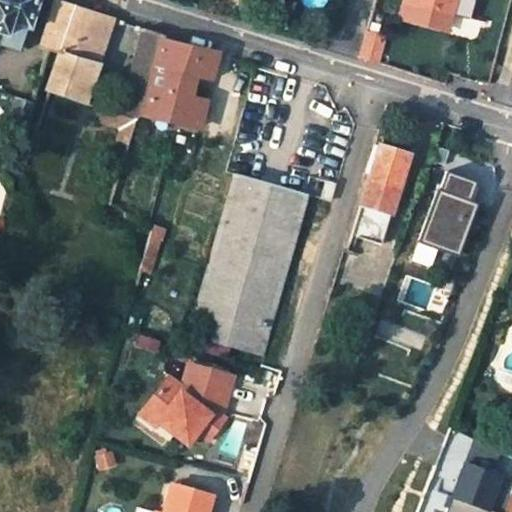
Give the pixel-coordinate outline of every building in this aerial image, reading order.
[(0,39),(0,44),(19,50),(25,29),(29,30),(38,0),(0,0),(0,36),(1,36),(0,39)] [(411,0),(410,5),(450,16),(470,22),(475,0),(411,0)] [(85,103),(114,21),(55,3),(41,50),(61,57),(49,92),(85,103)] [(450,16),(410,5),(405,22),(446,33),(450,16)] [(125,118),(135,121),(144,116),(161,42),(163,36),(143,30),(120,117),(125,118)] [(384,38),(367,33),(360,59),(377,64),(384,38)] [(144,116),(200,128),(206,104),(185,100),(190,76),(212,83),(219,54),(199,53),(161,42),(144,116)] [(32,106),(16,102),(6,131),(16,134),(22,136),(32,106)] [(120,117),(102,112),(98,123),(122,131),(125,118),(120,117)] [(125,118),(122,131),(131,135),(135,121),(125,118)] [(119,141),(129,144),(131,135),(122,131),(119,141)] [(16,134),(8,159),(14,161),(22,136),(16,134)] [(380,244),(406,159),(378,150),(378,152),(373,169),(352,235),(380,244)] [(378,152),(374,151),(369,167),(373,169),(378,152)] [(437,192),(436,192),(418,241),(458,255),(473,214),(465,211),(474,184),(444,173),(437,192)] [(307,196),(235,175),(191,335),(262,355),(307,196)] [(326,186),(322,200),(321,202),(331,205),(336,189),(328,186),(326,185),(326,186)] [(159,253),(164,231),(152,227),(146,249),(159,253)] [(152,278),(159,253),(146,249),(139,273),(152,278)] [(158,427),(187,450),(197,437),(208,445),(224,424),(221,422),(230,389),(208,382),(210,376),(188,371),(182,392),(168,382),(146,412),(161,423),(158,427)] [(500,478),(463,464),(445,511),(502,511),(509,496),(511,486),(511,483),(500,479),(500,478)] [(205,511),(209,496),(168,484),(160,511),(153,511),(205,511)] [(511,511),(511,496),(509,496),(502,511),(511,511)]
